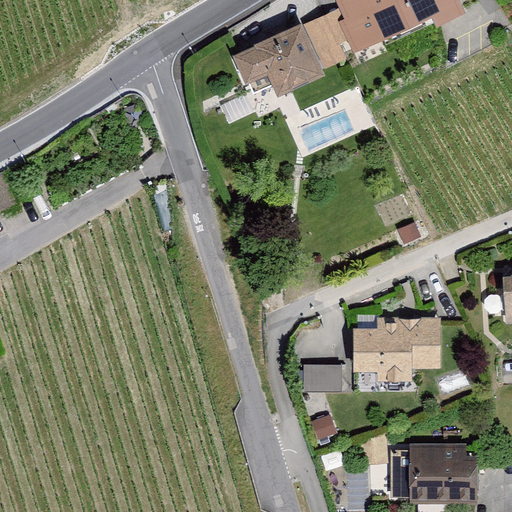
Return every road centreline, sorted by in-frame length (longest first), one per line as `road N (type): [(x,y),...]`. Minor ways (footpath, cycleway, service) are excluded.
road 1 (unclassified): [(153,56),(271,455)]
road 2 (residential): [(511,219),(286,310),(276,328),(277,356),(297,446)]
road 3 (secondary): [(0,150),(153,56)]
